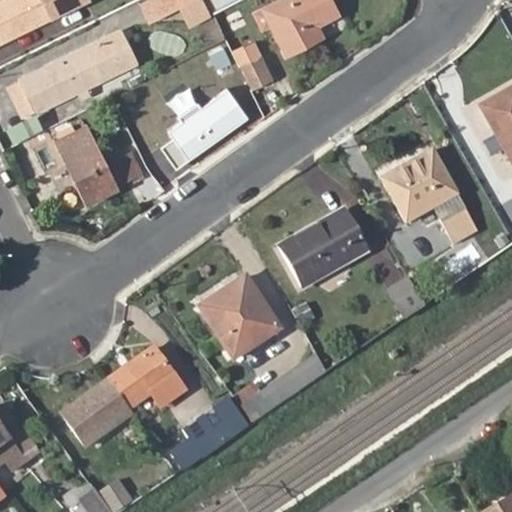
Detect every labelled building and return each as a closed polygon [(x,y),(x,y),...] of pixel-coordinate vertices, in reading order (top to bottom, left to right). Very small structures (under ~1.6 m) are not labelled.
[(79,0),(3,0),(0,2),(0,32),(3,31),(13,25),(17,32),(79,0)] [(210,0),(214,9),(235,0),(210,0)] [(275,0),(262,7),(285,51),(318,34),(312,22),(334,11),(328,0),(275,0)] [(13,25),(3,31),(7,37),(17,32),(13,25)] [(120,32),(109,37),(124,67),(134,62),(120,32)] [(49,73),(25,85),(27,91),(37,110),(124,67),(109,37),(46,68),(49,73)] [(224,43),(207,49),(219,80),(236,73),(224,43)] [(262,53),(239,64),(251,89),(274,78),(262,53)] [(22,80),(25,85),(49,73),(46,68),(22,80)] [(511,86),(477,106),(511,170),(511,86)] [(26,116),(37,110),(27,91),(16,96),(26,116)] [(36,113),(3,128),(11,145),(43,130),(36,113)] [(145,172),(134,151),(121,158),(116,147),(103,153),(89,124),(55,141),(87,205),(120,187),(119,184),(145,172)] [(376,180),(400,222),(451,194),(427,150),(376,180)] [(434,222),(447,245),(471,230),(459,208),(434,222)] [(342,210),(278,248),(299,286),(364,249),(342,210)] [(197,307),(231,359),(277,329),(243,276),(197,307)] [(403,320),(425,307),(407,277),(385,291),(403,320)] [(132,370),(110,385),(127,409),(172,376),(152,349),(128,365),(132,370)] [(253,381),(233,394),(251,421),(327,373),(315,354),(258,389),(253,381)] [(128,365),(107,381),(110,385),(132,370),(128,365)] [(110,385),(107,381),(90,393),(93,397),(110,385)] [(127,409),(110,385),(93,397),(90,393),(61,413),(84,447),(130,415),(127,409)] [(197,415),(217,443),(232,431),(213,404),(197,415)] [(186,439),(170,453),(182,467),(199,453),(186,439)] [(98,493),(112,511),(113,511),(129,501),(114,481),(98,493)] [(511,511),(511,496),(486,511),(511,511)]
